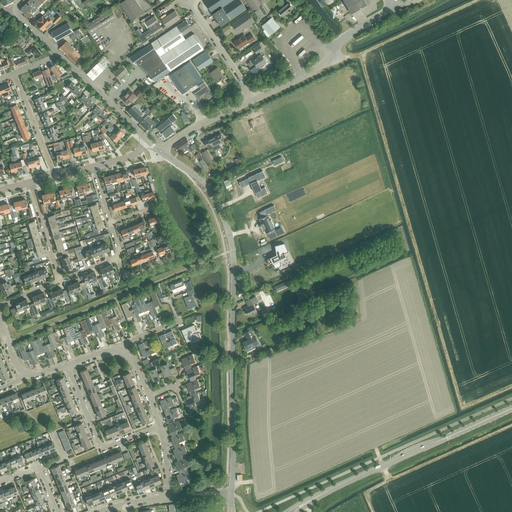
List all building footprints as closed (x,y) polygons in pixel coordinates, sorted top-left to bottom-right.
[(32,14),(45,0),(29,0),(21,8),(22,10),(22,11),(30,18),(33,15),(32,14)] [(135,0),(125,0),(120,4),(131,20),(143,12),(135,0)] [(246,9),(239,0),(205,0),(204,1),(213,14),(221,26),(231,20),(246,9)] [(245,0),(259,19),(268,13),(259,0),(245,0)] [(365,4),(362,0),(344,0),(345,0),(352,12),(365,4)] [(86,25),(92,34),(117,18),(124,14),(118,3),(110,8),(111,9),(86,25)] [(283,17),(293,9),(288,3),(278,11),(283,17)] [(61,18),(58,15),(55,18),(48,11),(42,16),(42,17),(36,23),(44,31),(52,22),(55,24),(61,18)] [(165,25),(164,25),(166,28),(167,27),(167,28),(180,19),(175,11),(162,20),(165,25)] [(231,23),(238,33),(255,22),(248,12),(231,23)] [(164,25),(162,27),(154,16),(151,18),(149,15),(144,19),(146,21),(146,22),(150,28),(138,37),(143,43),(147,41),(155,35),(156,36),(164,30),(163,30),(166,28),(164,25)] [(270,36),(280,27),(272,18),(262,26),(270,36)] [(151,43),(129,58),(138,66),(149,75),(148,75),(155,82),(163,77),(168,73),(170,71),(204,49),(194,34),(185,40),(181,33),(190,26),(186,20),(176,26),(151,43)] [(58,41),(69,34),(75,31),(70,23),(53,32),(58,41)] [(78,29),(75,31),(69,34),(73,41),(81,36),(78,29)] [(10,43),(13,40),(22,48),(26,44),(23,41),(23,40),(18,35),(17,36),(15,34),(8,39),(8,40),(2,44),(2,43),(0,44),(0,45),(1,47),(4,46),(10,43)] [(252,34),(246,38),(244,35),(234,42),(239,49),(249,42),(249,43),(255,39),(252,34)] [(86,35),(81,38),(84,43),(89,40),(86,35)] [(75,62),(81,56),(67,42),(60,48),(75,62)] [(253,74),(261,69),(260,68),(264,66),(263,65),(267,62),(265,60),(266,59),(264,56),(263,56),(260,52),(263,50),(260,44),(253,49),(258,57),(254,59),(254,58),(249,61),(250,62),(247,64),(251,69),(250,69),(253,74)] [(28,54),(32,51),(36,57),(40,54),(36,48),(34,49),(31,45),(30,45),(27,48),(24,50),(28,54)] [(193,60),(199,70),(213,61),(206,51),(193,60)] [(0,53),(0,59),(4,69),(9,66),(6,60),(2,61),(2,60),(2,59),(1,55),(0,53)] [(100,63),(106,69),(111,63),(104,56),(99,62),(100,63)] [(15,60),(18,67),(26,63),(24,57),(15,60)] [(190,62),(170,75),(182,94),(202,80),(190,62)] [(94,81),(106,69),(100,63),(88,74),(94,81)] [(55,65),(50,69),(54,74),(51,76),(53,79),(61,73),(55,65)] [(119,80),(128,71),(122,65),(114,74),(119,80)] [(53,84),(47,68),(41,71),(44,78),(46,82),(45,82),(44,80),(42,81),(44,86),(46,85),(47,85),(48,86),(53,84)] [(210,73),(217,83),(223,78),(219,72),(220,72),(218,68),(210,73)] [(43,79),(42,76),(40,70),(32,73),(35,79),(38,78),(39,81),(43,79)] [(67,87),(72,91),(76,86),(71,81),(67,87)] [(199,101),(206,96),(208,98),(212,95),(204,83),(199,86),(201,90),(195,94),(199,101)] [(72,91),(77,96),(82,91),(76,86),(72,91)] [(138,98),(143,93),(140,89),(135,94),(130,90),(122,98),(128,104),(136,96),(138,98)] [(79,98),(84,103),(89,99),(84,93),(79,98)] [(34,99),(37,105),(43,102),(42,100),(45,99),(44,98),(48,96),(47,94),(34,99)] [(90,109),(94,104),(89,99),(84,103),(90,109)] [(39,111),(46,109),(43,102),(37,105),(39,111)] [(132,107),(128,112),(137,120),(141,124),(146,118),(152,111),(150,110),(154,105),(153,104),(151,102),(150,103),(146,107),(145,106),(142,103),(136,110),(133,107),(132,107)] [(10,113),(13,112),(18,110),(16,104),(10,106),(12,110),(3,113),(4,116),(7,115),(10,114),(10,113)] [(95,117),(102,110),(96,106),(92,111),(97,115),(95,117)] [(102,120),(107,115),(102,110),(95,117),(97,119),(99,117),(102,120)] [(40,114),(43,120),(49,117),(46,111),(40,114)] [(185,113),(181,116),(185,123),(189,120),(188,119),(185,113)] [(173,114),(157,128),(161,134),(162,133),(166,138),(175,130),(171,126),(173,124),(172,123),(177,119),(173,114)] [(23,121),(21,115),(15,118),(16,121),(10,123),(11,126),(14,124),(17,123),(23,121)] [(45,126),(51,123),(49,117),(43,120),(45,126)] [(146,118),(141,124),(146,129),(150,125),(151,126),(152,124),(155,127),(160,121),(156,117),(153,121),(149,117),(147,118),(146,118)] [(109,127),(120,137),(124,133),(118,128),(116,130),(113,128),(112,126),(113,125),(110,123),(110,124),(107,122),(109,120),(107,118),(103,122),(107,126),(109,127)] [(91,121),(85,128),(87,130),(93,123),(91,121)] [(46,129),(49,135),(55,132),(53,126),(46,129)] [(116,142),(120,137),(109,127),(107,129),(112,134),(110,137),(116,142)] [(16,139),(19,138),(22,137),(24,140),(30,138),(27,132),(21,134),(18,135),(15,137),(16,137),(4,142),(5,144),(17,140),(16,139)] [(51,141),(58,138),(55,132),(49,135),(51,141)] [(95,132),(93,132),(98,150),(104,148),(102,141),(98,142),(97,136),(95,132)] [(204,141),(207,146),(208,149),(212,147),(214,151),(220,148),(218,144),(224,142),(220,134),(204,141)] [(187,139),(175,147),(178,151),(181,149),(183,152),(187,150),(186,148),(187,147),(186,146),(189,144),(190,143),(187,139)] [(60,149),(61,151),(63,159),(69,157),(67,149),(64,150),(61,141),(59,142),(60,149)] [(79,141),(77,141),(80,154),(86,153),(84,143),(80,144),(79,141)] [(201,153),(207,164),(212,161),(207,150),(201,153)] [(34,151),(31,152),(34,166),(40,164),(38,157),(35,157),(34,155),(35,155),(34,151)] [(27,160),(29,167),(34,166),(31,152),(26,153),(27,159),(27,160)] [(16,155),(13,156),(17,170),(22,169),(22,167),(20,161),(18,162),(16,155)] [(280,155),(271,160),(273,165),(283,161),(280,155)] [(145,167),(139,168),(141,175),(147,174),(146,170),(145,167)] [(135,177),(141,175),(139,168),(133,170),(134,174),(135,177)] [(263,170),(248,177),(248,178),(249,177),(251,183),(250,183),(251,183),(253,186),(254,188),(253,188),(258,197),(267,193),(265,187),(264,187),(264,188),(261,189),(257,180),(265,176),(265,177),(263,170)] [(131,187),(134,186),(132,180),(132,177),(129,178),(128,174),(127,171),(121,173),(123,180),(126,179),(127,181),(129,181),(131,187)] [(115,174),(109,176),(111,183),(117,181),(115,174)] [(112,185),(111,183),(109,176),(103,177),(104,181),(105,184),(106,186),(112,185)] [(227,188),(232,185),(229,178),(224,181),(227,188)] [(148,190),(146,190),(149,200),(154,198),(152,192),(155,191),(153,184),(149,184),(152,192),(149,192),(148,190)] [(143,202),(149,200),(146,190),(143,191),(144,194),(141,195),(140,193),(139,193),(138,187),(135,188),(137,194),(139,201),(142,200),(143,202)] [(71,188),(64,189),(68,198),(70,197),(71,199),(74,198),(73,194),(72,190),(71,191),(71,188)] [(61,200),(68,198),(64,189),(58,191),(59,195),(60,195),(60,197),(61,200)] [(135,197),(132,198),(129,189),(126,190),(127,193),(131,205),(137,203),(135,197)] [(47,205),(50,204),(47,194),(41,195),(43,203),(47,202),(47,205)] [(114,211),(120,209),(118,203),(117,200),(116,197),(114,197),(115,200),(114,200),(114,201),(111,202),(114,211)] [(88,213),(98,210),(97,204),(90,206),(91,209),(88,210),(88,211),(84,212),(85,214),(88,213)] [(266,216),(263,218),(265,222),(264,223),(266,227),(267,227),(269,232),(271,231),(273,237),(279,234),(280,235),(288,231),(287,232),(284,227),(278,230),(275,223),(276,223),(274,218),(273,219),(270,212),(269,212),(268,211),(270,210),(270,209),(269,208),(277,204),(267,208),(267,209),(263,211),(266,216)] [(81,219),(82,221),(94,218),(100,215),(98,210),(88,213),(89,216),(81,219)] [(47,217),(49,223),(55,220),(55,217),(61,215),(61,212),(54,215),(47,217)] [(94,218),(95,224),(102,221),(100,215),(94,218)] [(154,227),(157,226),(153,217),(147,220),(150,225),(151,228),(154,227)] [(63,221),(62,218),(55,220),(49,223),(51,229),(64,224),(63,221)] [(28,223),(30,229),(36,226),(34,221),(28,223)] [(99,229),(104,227),(102,221),(95,224),(93,224),(94,227),(92,228),(94,232),(89,234),(90,236),(98,234),(98,231),(99,230),(99,229)] [(51,229),(53,235),(59,232),(58,229),(61,228),(68,225),(68,223),(64,224),(51,229)] [(138,232),(140,231),(137,224),(135,225),(135,224),(131,225),(134,232),(137,230),(138,232)] [(36,226),(30,229),(32,235),(38,232),(36,226)] [(124,240),(130,237),(126,228),(120,231),(124,240)] [(67,233),(66,230),(59,232),(53,235),(54,240),(61,238),(64,237),(63,234),(67,233)] [(35,246),(41,244),(40,238),(33,240),(35,246)] [(98,255),(104,252),(99,242),(97,243),(98,246),(95,247),(98,255)] [(99,242),(104,252),(109,250),(106,243),(101,245),(99,242)] [(160,243),(160,244),(161,244),(164,252),(170,250),(167,244),(165,246),(163,242),(160,243)] [(67,249),(65,243),(63,244),(56,246),(58,252),(64,249),(67,249)] [(270,257),(267,259),(270,265),(273,264),(275,268),(281,266),(280,261),(287,257),(285,253),(286,252),(288,251),(284,243),(275,245),(277,254),(270,257)] [(35,246),(37,252),(43,249),(41,244),(35,246)] [(161,244),(160,244),(159,245),(155,246),(158,255),(164,252),(161,244)] [(87,259),(92,257),(90,250),(84,252),(82,246),(80,246),(81,249),(82,252),(79,253),(81,259),(84,258),(84,257),(86,256),(87,259)] [(95,247),(90,250),(92,257),(98,255),(95,247)] [(150,248),(145,250),(145,251),(148,259),(154,257),(150,248)] [(38,258),(45,255),(43,249),(37,252),(38,258)] [(135,258),(137,264),(143,261),(140,256),(138,257),(136,253),(134,254),(135,258)] [(61,259),(63,264),(70,261),(68,256),(61,259)] [(73,267),(70,261),(63,264),(65,270),(73,267)] [(111,265),(105,267),(109,277),(111,276),(112,275),(111,273),(114,272),(111,265)] [(104,279),(109,277),(105,267),(99,269),(102,277),(100,278),(103,287),(106,286),(104,279)] [(45,268),(40,270),(43,278),(48,275),(45,268)] [(37,280),(43,278),(40,270),(34,272),(37,280)] [(32,282),(37,280),(34,272),(28,275),(32,282)] [(94,272),(88,274),(91,281),(92,284),(98,282),(100,288),(103,287),(100,278),(97,279),(94,272)] [(85,284),(91,281),(88,274),(82,276),(85,284)] [(26,285),(32,282),(28,275),(23,277),(26,285)] [(290,279),(274,287),(275,290),(292,283),(290,279)] [(0,283),(0,287),(1,290),(8,287),(6,281),(0,283)] [(183,281),(171,285),(174,292),(185,287),(187,292),(193,289),(192,286),(190,281),(184,283),(183,281)] [(78,282),(72,284),(75,291),(81,289),(78,282)] [(72,300),(70,293),(75,291),(72,284),(67,286),(68,289),(65,291),(69,301),(72,300)] [(159,285),(155,287),(160,299),(166,296),(165,294),(162,295),(159,285)] [(3,296),(11,293),(10,290),(13,288),(11,286),(8,287),(1,290),(3,296)] [(61,288),(55,291),(58,298),(64,296),(67,302),(69,301),(65,291),(62,292),(61,288)] [(189,296),(184,298),(189,308),(196,305),(192,294),(195,293),(193,289),(187,292),(189,296)] [(53,301),(58,298),(55,291),(50,293),(53,301)] [(152,301),(149,302),(154,315),(157,314),(154,307),(160,305),(154,291),(149,293),(152,301)] [(43,292),(37,295),(40,302),(46,300),(45,299),(43,292)] [(37,295),(32,297),(35,304),(40,302),(37,295)] [(142,296),(137,298),(143,312),(149,309),(151,316),(154,315),(149,302),(145,304),(142,296)] [(257,302),(258,302),(255,296),(248,300),(250,305),(244,308),(248,316),(261,310),(257,302)] [(136,308),(132,309),(137,322),(140,321),(138,314),(143,312),(137,298),(133,299),(136,308)] [(26,299),(20,302),(23,309),(25,313),(28,312),(26,308),(29,307),(26,299)] [(14,313),(23,309),(20,302),(15,304),(16,307),(12,308),(14,313)] [(135,323),(137,322),(132,309),(128,311),(125,303),(121,304),(126,318),(132,316),(135,323)] [(117,322),(123,320),(117,306),(112,308),(116,316),(112,317),(117,330),(120,329),(117,322)] [(105,311),(100,313),(106,327),(111,325),(114,332),(117,330),(112,317),(108,319),(105,311)] [(101,329),(106,327),(100,313),(96,315),(99,323),(95,324),(101,337),(104,336),(101,329)] [(88,318),(84,320),(90,334),(95,331),(98,338),(101,337),(95,324),(92,326),(88,318)] [(84,336),(90,334),(84,320),(79,322),(83,329),(79,331),(84,344),(87,343),(84,336)] [(72,325),(67,327),(73,340),(78,338),(82,345),(84,344),(79,331),(75,332),(72,325)] [(194,325),(181,330),(186,342),(199,337),(194,325)] [(68,343),(73,340),(67,327),(63,328),(66,336),(62,338),(67,351),(71,350),(68,343)] [(255,337),(254,337),(251,330),(245,332),(249,339),(243,342),(245,348),(246,347),(248,351),(255,347),(254,346),(257,345),(255,341),(257,340),(255,337)] [(172,331),(159,336),(164,348),(177,343),(172,331)] [(56,332),(51,333),(57,347),(62,345),(65,352),(67,351),(62,338),(59,339),(56,332)] [(50,343),(46,345),(51,357),(54,356),(51,350),(57,347),(51,333),(46,335),(50,343)] [(51,357),(46,345),(42,346),(39,338),(34,340),(40,354),(45,352),(48,359),(51,357)] [(150,339),(138,345),(143,357),(155,352),(150,339)] [(29,351),(32,358),(35,364),(38,363),(35,356),(40,354),(34,340),(30,342),(33,350),(29,351)] [(35,364),(32,358),(29,351),(26,353),(22,345),(18,347),(19,350),(23,361),(29,359),(32,365),(35,364)] [(192,354),(181,359),(186,370),(191,368),(190,363),(195,361),(192,354)] [(160,366),(162,372),(163,371),(165,377),(177,373),(174,367),(169,369),(167,363),(160,366)] [(197,366),(191,368),(186,370),(190,381),(190,382),(196,379),(194,375),(200,373),(197,366)] [(86,368),(80,371),(82,377),(89,374),(86,368)] [(163,371),(162,372),(158,373),(156,368),(149,371),(153,382),(165,377),(163,371)] [(121,383),(124,381),(131,378),(129,372),(122,375),(123,379),(120,380),(121,383)] [(82,377),(84,383),(91,380),(89,374),(82,377)] [(56,380),(58,386),(65,383),(63,377),(56,380)] [(124,381),(127,387),(134,384),(131,378),(124,381)] [(186,383),(190,395),(196,393),(194,388),(200,386),(197,379),(196,379),(190,382),(190,381),(186,383)] [(87,389),(93,386),(91,380),(84,383),(87,389)] [(60,392),(67,389),(65,383),(58,386),(60,392)] [(87,389),(89,394),(96,392),(100,390),(97,384),(87,389)] [(38,388),(41,395),(41,394),(46,392),(44,385),(38,388)] [(127,389),(130,395),(137,392),(134,386),(127,389)] [(44,401),(42,397),(41,394),(41,395),(38,388),(32,390),(35,397),(39,395),(41,402),(42,401),(43,404),(45,404),(44,401)] [(70,394),(67,389),(60,392),(63,397),(70,394)] [(30,399),(35,397),(32,390),(27,392),(32,405),(34,408),(36,407),(33,401),(31,402),(30,399)] [(30,406),(32,405),(27,392),(21,395),(24,401),(28,400),(30,406)] [(89,394),(91,400),(102,396),(101,394),(97,395),(96,392),(89,394)] [(129,397),(131,396),(132,400),(139,397),(137,392),(130,395),(126,396),(127,399),(130,398),(129,397)] [(196,407),(194,402),(200,399),(197,392),(196,393),(190,395),(186,397),(191,409),(196,407)] [(19,400),(16,393),(10,395),(13,402),(15,408),(18,407),(15,401),(19,400)] [(65,403),(72,400),(70,394),(63,397),(60,398),(57,399),(58,402),(64,400),(65,403)] [(10,395),(4,398),(10,411),(12,410),(10,403),(13,402),(10,395)] [(94,406),(101,403),(99,400),(103,399),(102,396),(91,400),(94,406)] [(160,401),(165,413),(170,410),(168,406),(174,403),(171,396),(160,401)] [(142,403),(139,397),(132,400),(135,406),(142,403)] [(7,412),(10,411),(4,398),(0,399),(0,402),(2,407),(5,405),(7,412)] [(57,413),(61,411),(74,405),(72,400),(65,403),(66,406),(56,410),(57,413)] [(94,406),(96,412),(103,409),(101,403),(94,406)] [(135,406),(137,412),(144,409),(142,403),(135,406)] [(70,414),(77,411),(74,405),(61,411),(62,413),(68,411),(70,414)] [(99,417),(105,415),(104,412),(107,410),(106,408),(103,409),(96,412),(99,417)] [(179,415),(176,408),(170,410),(165,413),(169,424),(175,422),(173,417),(179,415)] [(139,417),(146,414),(144,409),(137,412),(139,417)] [(149,420),(146,414),(139,417),(142,423),(149,420)] [(167,425),(172,436),(175,435),(178,434),(176,429),(181,427),(179,420),(175,422),(169,424),(167,425)] [(118,433),(124,431),(121,424),(122,423),(120,421),(118,422),(119,424),(116,426),(118,433)] [(124,431),(130,428),(127,421),(122,423),(121,424),(124,431)] [(77,431),(84,429),(81,423),(74,426),(77,431)] [(116,426),(110,428),(113,435),(118,433),(116,426)] [(107,438),(113,435),(110,428),(104,431),(107,438)] [(86,434),(84,429),(77,431),(73,433),(74,434),(73,435),(74,436),(78,434),(79,437),(86,434)] [(185,439),(182,432),(178,434),(175,435),(172,436),(170,437),(175,448),(175,449),(181,446),(179,442),(185,439)] [(79,437),(82,443),(88,440),(86,434),(79,437)] [(49,452),(55,449),(52,442),(48,444),(46,438),(44,438),(45,442),(49,452)] [(38,441),(41,447),(43,454),(49,452),(45,442),(42,443),(40,440),(38,441)] [(84,449),(91,446),(88,440),(82,443),(84,449)] [(43,454),(41,447),(38,441),(36,442),(38,448),(35,449),(38,456),(43,454)] [(140,450),(147,447),(144,442),(137,444),(140,450)] [(173,449),(177,461),(183,459),(181,454),(187,452),(184,445),(181,446),(175,449),(175,448),(173,449)] [(140,450),(142,456),(149,453),(147,447),(140,450)] [(35,449),(29,452),(32,458),(38,456),(35,449)] [(15,450),(12,452),(17,465),(23,462),(20,455),(18,456),(15,450)] [(9,460),(12,467),(17,465),(12,452),(10,453),(13,458),(9,460)] [(24,454),(27,461),(32,458),(29,452),(24,454)] [(114,454),(117,461),(123,459),(120,452),(114,454)] [(142,456),(145,462),(152,459),(149,453),(142,456)] [(114,454),(108,457),(111,463),(117,461),(114,454)] [(103,459),(105,466),(111,463),(108,457),(103,459)] [(188,470),(186,466),(189,464),(186,457),(183,459),(177,461),(175,462),(179,473),(179,474),(185,471),(187,470),(188,470)] [(100,468),(105,466),(103,459),(97,461),(100,468)] [(154,465),(152,459),(145,462),(147,468),(154,465)] [(6,469),(12,467),(9,460),(3,462),(6,469)] [(97,461),(91,464),(94,470),(100,468),(97,461)] [(88,473),(94,470),(91,464),(85,466),(88,473)] [(53,474),(61,471),(58,465),(51,468),(53,474)] [(85,466),(79,468),(82,475),(88,473),(85,466)] [(76,478),(82,475),(79,468),(73,471),(76,478)] [(150,471),(152,477),(155,485),(161,482),(158,475),(155,476),(154,474),(151,468),(149,469),(150,471)] [(61,471),(53,474),(56,480),(63,477),(67,475),(64,469),(61,471)] [(190,477),(187,470),(185,471),(179,474),(179,473),(176,475),(181,487),(187,484),(185,480),(190,477)] [(56,480),(58,485),(65,482),(63,477),(56,480)] [(149,487),(155,485),(152,477),(146,480),(149,487)] [(27,481),(29,487),(36,484),(34,478),(27,481)] [(130,479),(125,482),(128,489),(133,487),(130,479)] [(134,482),(135,484),(138,492),(144,489),(140,479),(134,482)] [(140,479),(144,489),(149,487),(146,480),(141,482),(140,479)] [(60,491),(68,488),(65,482),(58,485),(60,491)] [(122,491),(128,489),(125,482),(119,484),(122,491)] [(28,491),(30,490),(31,493),(38,490),(36,484),(29,487),(27,488),(23,490),(22,490),(20,491),(21,493),(27,491),(28,491)] [(119,484),(113,486),(116,494),(122,491),(119,484)] [(14,486),(9,489),(12,496),(17,493),(14,486)] [(108,489),(111,496),(116,494),(113,486),(108,489)] [(60,491),(63,497),(70,493),(68,488),(60,491)] [(6,498),(12,496),(9,489),(3,491),(6,498)] [(108,489),(102,491),(105,498),(111,496),(108,489)] [(27,498),(28,501),(40,495),(38,490),(31,493),(33,496),(27,498)] [(99,501),(105,498),(102,491),(96,493),(99,501)] [(65,502),(72,499),(70,493),(63,497),(65,502)] [(96,493),(91,496),(94,503),(99,501),(96,493)] [(36,504),(43,501),(40,495),(28,501),(27,502),(28,503),(35,501),(36,504)] [(88,505),(94,503),(91,496),(85,498),(88,505)] [(75,505),(72,499),(65,502),(67,508),(75,505)]
